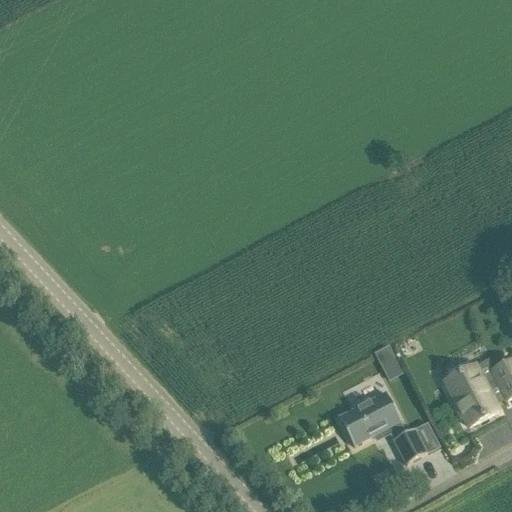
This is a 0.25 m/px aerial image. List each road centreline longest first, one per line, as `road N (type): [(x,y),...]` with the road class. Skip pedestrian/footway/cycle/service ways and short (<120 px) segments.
road 1 (unclassified): [(257,511),(0,234)]
road 2 (residential): [(399,511),(511,450)]
